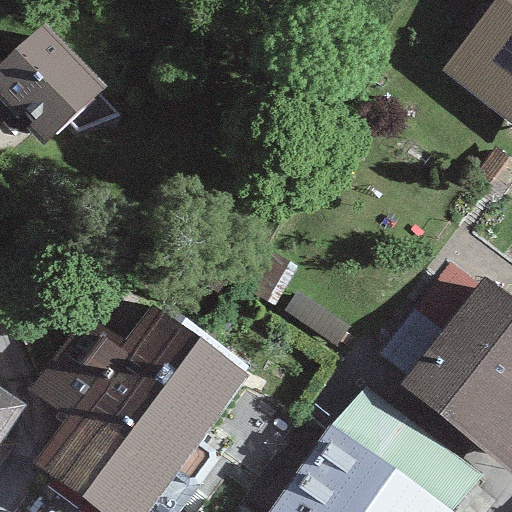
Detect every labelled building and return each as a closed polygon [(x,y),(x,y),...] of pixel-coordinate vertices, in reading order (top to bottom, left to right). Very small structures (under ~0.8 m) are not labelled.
[(511,0),(497,0),(442,71),(511,124),(511,0)] [(57,25),(14,71),(0,84),(0,85),(27,111),(68,151),(128,92),(57,25)] [(0,136),(27,111),(0,85),(0,84),(14,71),(0,56),(0,136)] [(506,201),(511,192),(511,152),(501,144),(475,178),(506,201)] [(453,257),(376,353),(511,460),(511,288),(501,280),(493,289),(453,257)] [(150,511),(251,376),(154,305),(126,343),(87,314),(39,380),(31,391),(66,417),(32,463),(99,511),(150,511)] [(0,440),(23,404),(0,386),(0,440)] [(366,386),(331,426),(454,511),(484,474),(366,386)] [(454,511),(331,426),(270,511),(454,511)]
